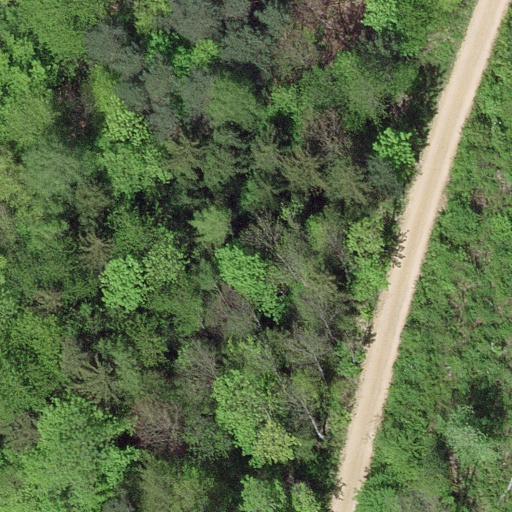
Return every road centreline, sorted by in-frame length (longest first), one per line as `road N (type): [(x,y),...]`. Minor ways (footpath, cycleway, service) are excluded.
road 1 (track): [(502,0),(429,185),(358,511)]
road 2 (track): [(0,206),(35,0)]
